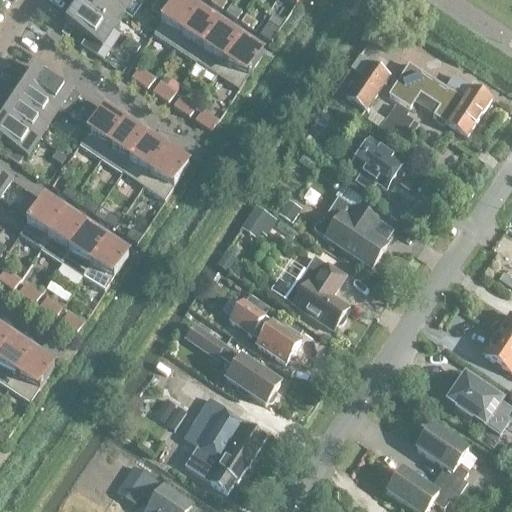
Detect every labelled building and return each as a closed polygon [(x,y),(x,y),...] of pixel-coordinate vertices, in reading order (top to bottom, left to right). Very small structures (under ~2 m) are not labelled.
[(123,16),(99,0),(84,0),(79,8),(113,31),(123,16)] [(133,1),(131,0),(99,0),(123,16),(133,1)] [(175,52),(198,17),(201,14),(200,13),(199,16),(180,0),(178,0),(177,3),(153,38),(155,38),(175,52)] [(165,12),(170,5),(162,0),(159,0),(155,6),(165,12)] [(222,13),(227,5),(220,0),(214,0),(211,5),(222,13)] [(283,0),(296,9),(302,0),(283,0)] [(160,19),(165,12),(155,6),(151,13),(160,19)] [(237,22),(242,15),(231,7),(226,15),(237,22)] [(113,31),(79,8),(67,27),(87,40),(81,49),(93,57),(98,48),(102,51),(103,50),(101,49),(113,31)] [(196,66),(219,31),(222,28),(221,27),(220,30),(201,14),(198,17),(175,52),(196,66)] [(252,32),(257,25),(246,17),(241,25),(252,32)] [(285,25),(273,17),(269,24),(280,32),(285,25)] [(272,46),(280,32),(269,24),(260,38),(272,46)] [(217,80),(240,45),(243,41),(242,41),(241,44),(222,28),(219,31),(196,66),(217,80)] [(239,95),(262,60),(263,59),(243,41),(240,45),(217,80),(238,94),(239,95)] [(135,56),(140,49),(131,43),(126,50),(135,56)] [(366,114),(391,78),(373,66),(348,102),(366,114)] [(414,124),(407,119),(411,113),(410,112),(420,96),(441,109),(434,119),(449,128),(448,128),(467,141),(479,122),(441,97),(445,91),(409,68),(372,125),(394,139),(398,133),(405,138),(414,124)] [(73,94),(37,70),(37,71),(25,90),(59,112),(71,94),(73,95),(73,94)] [(148,93),(155,82),(139,72),(132,82),(131,82),(148,94),(149,93),(148,93)] [(492,103),(473,91),(472,91),(453,79),(445,91),(441,97),(479,122),(492,103)] [(169,107),(176,96),(160,86),(153,96),(152,96),(169,108),(170,107),(169,107)] [(59,112),(25,90),(16,104),(15,103),(15,104),(15,105),(49,127),(59,112)] [(190,121),(197,110),(181,100),(174,110),(173,109),(173,110),(190,122),(191,121),(190,121)] [(49,127),(15,105),(5,120),(39,142),(49,127)] [(101,163),(124,128),(127,125),(125,127),(105,110),(103,114),(79,149),(81,150),(81,149),(101,163)] [(91,123),(95,116),(86,110),(81,117),(91,123)] [(212,136),(219,125),(203,114),(196,124),(194,124),(212,136)] [(86,130),(91,123),(81,117),(77,124),(86,130)] [(39,142),(5,120),(0,127),(0,143),(13,152),(7,160),(18,168),(24,159),(28,162),(29,161),(27,160),(39,142)] [(122,177),(145,142),(148,139),(147,138),(146,141),(127,125),(124,128),(101,163),(122,177)] [(356,137),(341,159),(352,167),(368,145),(356,137)] [(143,191),(166,156),(169,153),(168,152),(167,155),(148,139),(145,142),(122,177),(143,191)] [(385,193),(404,167),(371,144),(352,170),(362,177),(356,185),(370,195),(376,187),(385,193)] [(165,206),(188,171),(189,170),(169,153),(166,156),(143,191),(164,205),(165,206)] [(61,167),(66,160),(57,154),(52,161),(61,167)] [(13,185),(0,175),(0,201),(11,184),(13,185)] [(74,205),(80,196),(68,188),(62,197),(74,205)] [(31,213),(35,206),(26,200),(21,207),(31,213)] [(41,253),(64,219),(67,215),(66,215),(64,217),(45,201),(43,204),(19,239),(20,240),(21,240),(41,253)] [(95,219),(101,210),(89,202),(83,211),(95,219)] [(371,238),(379,227),(356,211),(355,213),(338,202),(331,212),(341,219),(326,242),(371,272),(387,249),(371,238)] [(398,224),(406,213),(395,205),(387,217),(398,224)] [(26,220),(31,213),(21,207),(17,214),(26,220)] [(292,225),(299,216),(286,208),(280,217),(292,225)] [(62,267),(85,233),(88,229),(87,229),(85,231),(67,215),(64,219),(41,253),(62,267)] [(116,233),(121,224),(110,216),(104,225),(116,233)] [(83,281),(106,247),(109,243),(108,243),(106,245),(88,229),(85,233),(62,267),(83,281)] [(137,247),(143,238),(132,231),(126,240),(137,247)] [(105,296),(128,261),(128,260),(109,243),(106,247),(83,281),(104,295),(105,296)] [(294,262),(300,253),(291,246),(285,256),(294,262)] [(332,301),(345,281),(314,260),(294,291),(302,296),(293,309),(333,335),(337,330),(342,329),(347,322),(345,317),(349,312),(332,301)] [(14,294),(21,284),(5,273),(0,280),(0,285),(14,295),(15,295),(14,294)] [(35,308),(42,298),(26,287),(19,298),(18,297),(18,298),(35,309),(36,309),(35,308)] [(56,322),(63,312),(47,301),(40,311),(39,311),(39,312),(56,323),(57,323),(56,322)] [(301,345),(265,320),(243,305),(230,325),(260,345),(257,349),(285,368),(301,345)] [(77,337),(85,326),(68,315),(62,326),(60,325),(60,326),(77,337)] [(511,319),(510,318),(497,339),(511,348),(511,319)] [(187,342),(217,362),(224,350),(195,330),(187,342)] [(0,360),(11,344),(14,340),(13,340),(11,343),(0,332),(0,360)] [(511,377),(511,348),(497,339),(484,359),(511,377)] [(0,386),(9,392),(32,358),(35,354),(34,354),(32,357),(14,340),(11,344),(0,360),(0,386)] [(31,407),(54,372),(35,354),(32,358),(9,392),(30,406),(31,407)] [(235,370),(239,360),(224,354),(220,364),(235,370)] [(227,383),(266,409),(268,407),(272,407),(277,399),(275,396),(280,388),(241,361),(227,383)] [(511,413),(500,405),(501,404),(466,381),(462,386),(459,384),(451,396),(454,398),(450,404),(459,410),(457,413),(472,423),(474,420),(500,437),(509,423),(506,421),(511,413)] [(237,486),(267,440),(243,425),(210,402),(184,443),(213,461),(209,467),(181,448),(172,462),(210,487),(227,498),(235,485),(237,486)] [(164,426),(176,409),(167,403),(156,420),(164,426)] [(174,433),(186,416),(178,410),(166,427),(174,433)] [(454,509),(468,488),(464,485),(469,477),(458,470),(468,455),(432,430),(416,453),(444,472),(430,493),(402,474),(387,496),(410,511),(429,511),(434,506),(442,511),(444,511),(449,506),(454,509)] [(0,446),(3,448),(9,440),(0,433),(0,446)] [(190,511),(192,510),(163,492),(152,484),(153,483),(134,470),(116,496),(135,509),(142,499),(154,506),(149,511),(190,511)] [(132,511),(135,509),(116,496),(105,511),(132,511)]
